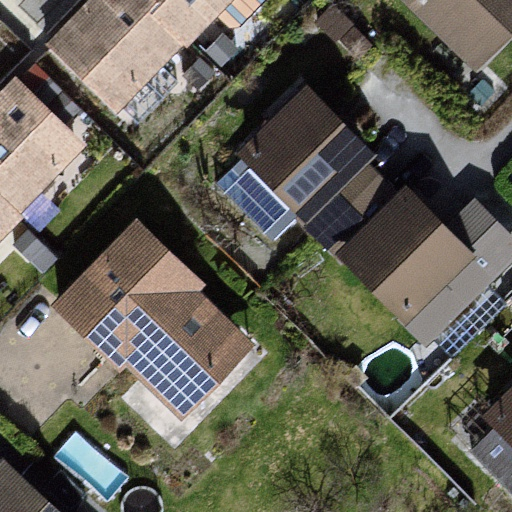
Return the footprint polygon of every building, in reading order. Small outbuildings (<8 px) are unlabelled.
[(212,0),(78,0),(33,47),(101,112),(212,0)] [(511,0),(386,0),(463,73),(511,22),(511,0)] [(0,221),(70,145),(0,89),(0,221)] [(379,182),(281,93),(217,164),(314,252),(379,182)] [(382,185),(314,252),(407,351),(480,278),(382,185)] [(28,307),(159,416),(231,345),(180,292),(191,282),(114,213),(28,307)] [(511,366),(474,407),(511,448),(511,366)] [(0,511),(46,511),(0,471),(0,511)]
